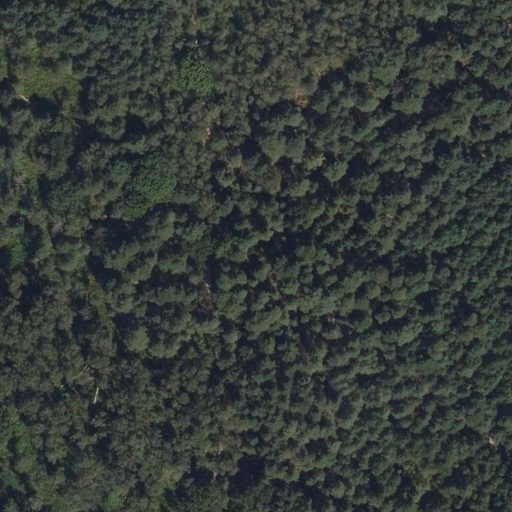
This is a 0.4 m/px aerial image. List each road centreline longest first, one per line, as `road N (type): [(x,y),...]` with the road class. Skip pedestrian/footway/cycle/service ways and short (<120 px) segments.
road 1 (track): [(511,452),(210,234),(0,67)]
road 2 (track): [(198,0),(222,414),(199,511)]
